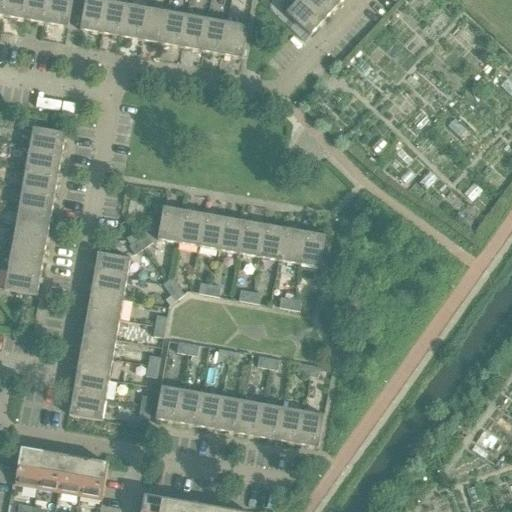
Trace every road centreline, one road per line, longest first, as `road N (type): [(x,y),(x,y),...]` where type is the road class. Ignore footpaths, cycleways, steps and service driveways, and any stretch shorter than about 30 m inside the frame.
road 1 (residential): [(112,103),(63,379),(7,370)]
road 2 (residential): [(359,0),(277,88),(129,64),(112,103)]
road 3 (residential): [(133,455),(286,483)]
road 4 (residential): [(133,455),(0,430)]
